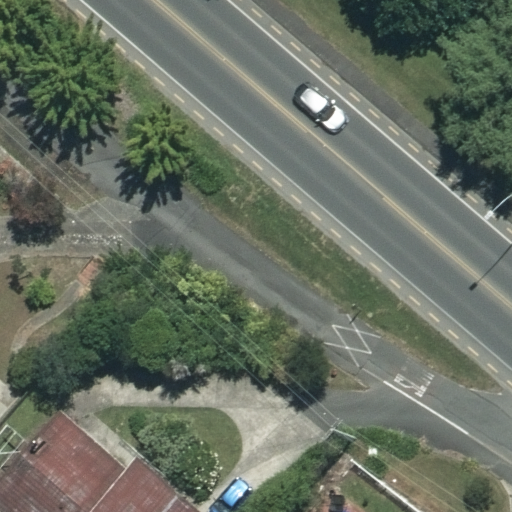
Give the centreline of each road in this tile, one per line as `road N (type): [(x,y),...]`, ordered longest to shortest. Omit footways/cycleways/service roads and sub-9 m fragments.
road 1 (secondary): [(511,306),(154,0)]
road 2 (residential): [(0,76),(182,225),(356,342)]
road 3 (residential): [(511,425),(356,342)]
